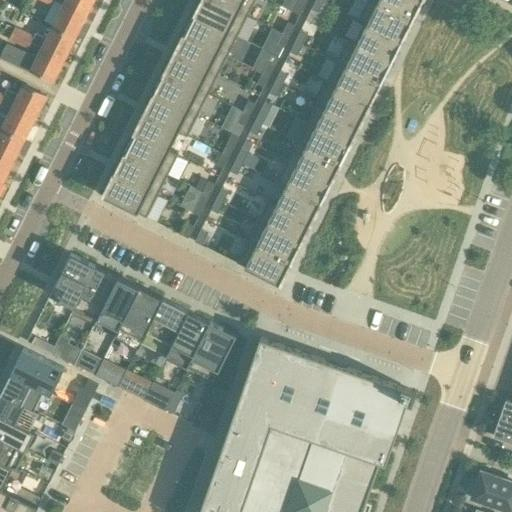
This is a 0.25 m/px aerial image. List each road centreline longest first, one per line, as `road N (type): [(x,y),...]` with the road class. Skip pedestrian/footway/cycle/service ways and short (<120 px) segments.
road 1 (residential): [(461,374),(273,307),(90,211)]
road 2 (residential): [(143,0),(0,277)]
road 3 (unclassified): [(461,374),(511,234)]
road 4 (unclassified): [(418,511),(461,374)]
